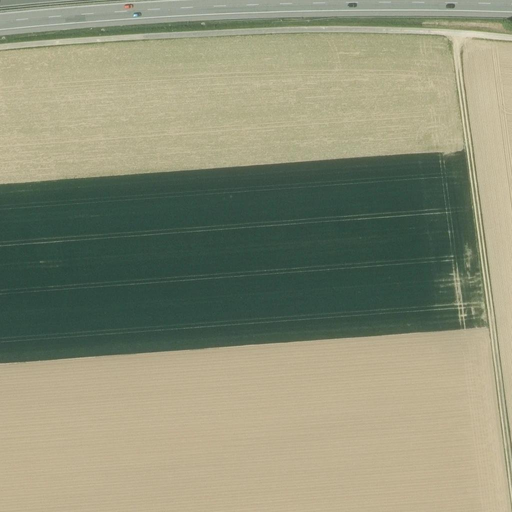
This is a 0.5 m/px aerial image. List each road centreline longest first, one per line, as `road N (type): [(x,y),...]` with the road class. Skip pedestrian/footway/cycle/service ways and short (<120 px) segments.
road 1 (track): [(511,38),(302,30),(0,47)]
road 2 (motorway): [(0,23),(231,6),(511,5)]
road 3 (track): [(511,485),(454,32)]
